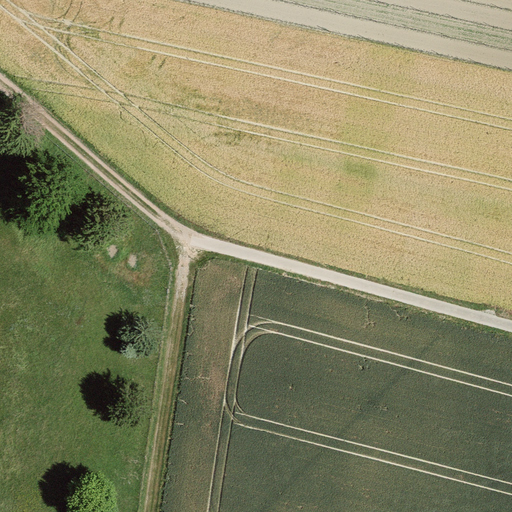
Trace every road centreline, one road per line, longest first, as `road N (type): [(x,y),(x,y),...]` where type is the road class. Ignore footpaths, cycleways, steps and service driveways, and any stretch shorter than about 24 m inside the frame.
road 1 (track): [(511,335),(186,247)]
road 2 (track): [(151,511),(186,247)]
road 3 (track): [(186,247),(0,79)]
